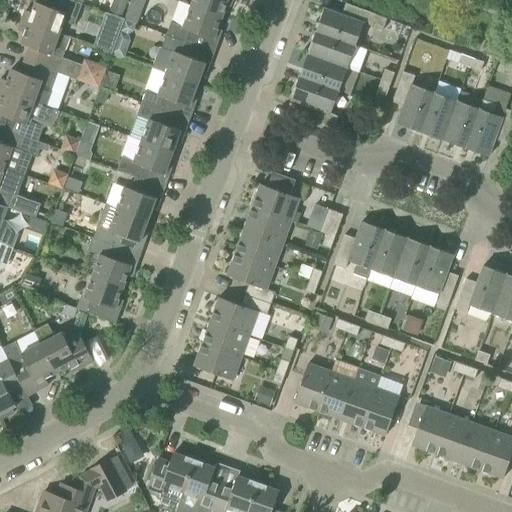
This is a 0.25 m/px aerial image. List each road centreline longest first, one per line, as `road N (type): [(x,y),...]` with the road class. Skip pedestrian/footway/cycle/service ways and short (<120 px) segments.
road 1 (residential): [(511,227),(487,220),(479,193),(460,175),(393,153),(362,167),(232,112)]
road 2 (residential): [(132,380),(232,112)]
road 3 (residential): [(332,473),(132,380)]
road 4 (residential): [(504,511),(392,472),(362,485),(332,473)]
road 5 (residential): [(0,463),(107,410),(132,380)]
